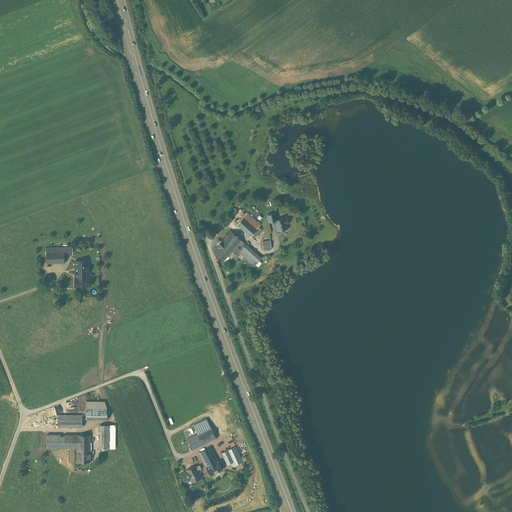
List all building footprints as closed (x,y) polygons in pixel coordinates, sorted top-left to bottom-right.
[(246,213),(237,224),(250,236),(258,227),(260,225),(246,213)] [(275,213),(267,215),(268,219),(269,222),(275,220),(277,230),(287,228),(286,223),(288,223),(287,218),(285,218),(284,218),(277,220),(276,217),(275,213)] [(261,229),(258,227),(250,236),(252,238),(261,229)] [(231,231),(219,244),(229,253),(232,251),(236,246),(241,240),(231,231)] [(241,240),(236,246),(241,250),(243,248),(242,248),(245,244),(241,240)] [(227,256),(229,253),(219,244),(213,251),(223,261),(227,256)] [(258,255),(245,244),(242,248),(243,248),(254,259),(258,255)] [(236,246),(232,251),(235,254),(236,255),(236,254),(238,256),(240,254),(244,257),(243,258),(245,259),(246,258),(249,261),(248,262),(250,264),(251,263),(254,266),(261,258),(258,255),(254,259),(243,248),(241,250),(236,246)] [(64,247),(46,248),(46,263),(64,263),(64,255),(64,247)] [(235,254),(232,251),(229,253),(227,256),(231,259),(235,254)] [(75,261),(75,277),(88,277),(88,261),(75,261)] [(88,277),(75,277),(74,277),(74,278),(75,286),(74,286),(75,287),(75,286),(89,286),(89,278),(89,277),(88,277)] [(104,402),(86,401),(86,419),(106,420),(107,409),(104,402)] [(54,408),(33,414),(35,422),(56,416),(54,408)] [(82,415),(58,415),(58,427),(82,427),(82,415)] [(212,431),(206,419),(193,426),(198,434),(187,439),(188,443),(212,431)] [(108,425),(100,425),(99,449),(108,449),(108,425)] [(212,431),(188,443),(192,449),(215,437),(212,431)] [(64,436),(60,436),(60,434),(46,434),(46,448),(64,448),(64,436)] [(78,435),(64,435),(64,436),(64,448),(77,448),(78,435)] [(90,435),(78,435),(77,448),(90,448),(90,435)] [(236,447),(228,450),(233,462),(231,463),(232,466),(242,462),(236,447)] [(90,448),(77,448),(77,462),(90,462),(90,448)] [(210,448),(200,453),(204,461),(207,467),(217,462),(210,448)] [(228,450),(222,453),(227,465),(231,463),(233,462),(228,450)] [(207,467),(206,467),(211,475),(222,469),(218,461),(207,467)] [(191,469),(181,474),(185,481),(191,479),(192,482),(200,478),(197,471),(201,469),(199,465),(195,467),(195,466),(191,468),(191,469)]
